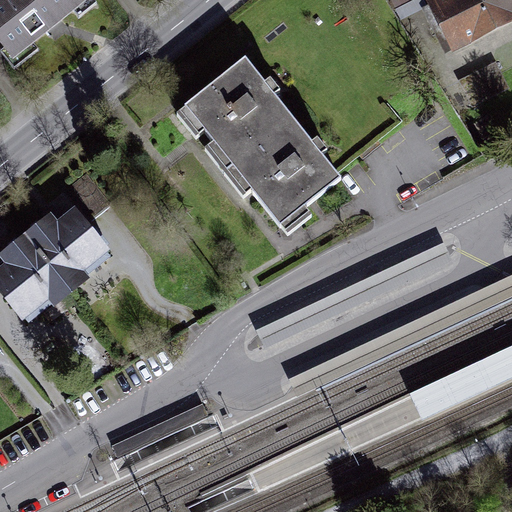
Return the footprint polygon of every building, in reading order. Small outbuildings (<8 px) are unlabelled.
[(91,0),(0,0),(0,47),(11,62),(49,33),(92,0),(91,0)] [(511,0),(440,0),(431,5),(457,57),(511,30),(511,0)] [(340,179),(245,59),(179,111),(213,154),(245,195),(274,231),(340,179)] [(490,66),(454,82),(465,106),(501,91),(490,66)] [(0,285),(0,303),(23,333),(106,267),(71,223),(56,236),(50,229),(38,239),(20,253),(0,269),(8,279),(0,285)] [(265,350),(453,263),(445,244),(256,332),(265,350)] [(511,279),(291,384),(297,398),(511,300),(511,279)] [(511,346),(410,394),(424,423),(511,381),(511,346)]
